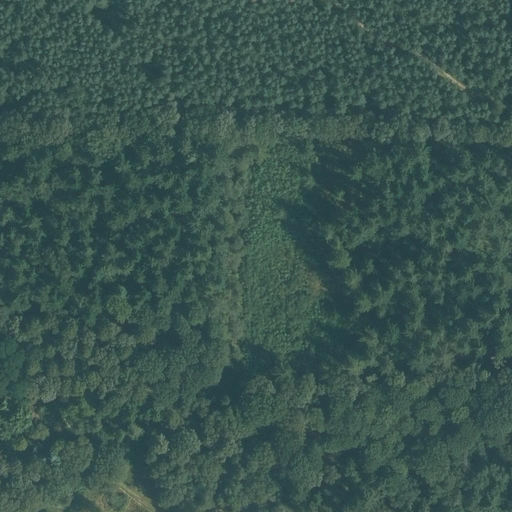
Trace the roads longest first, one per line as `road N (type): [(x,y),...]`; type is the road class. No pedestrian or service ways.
road 1 (track): [(0,384),(204,390),(511,348)]
road 2 (track): [(331,0),(372,34),(419,53),(511,111)]
road 3 (track): [(156,511),(94,456),(54,387)]
road 4 (track): [(511,388),(423,450),(394,485)]
